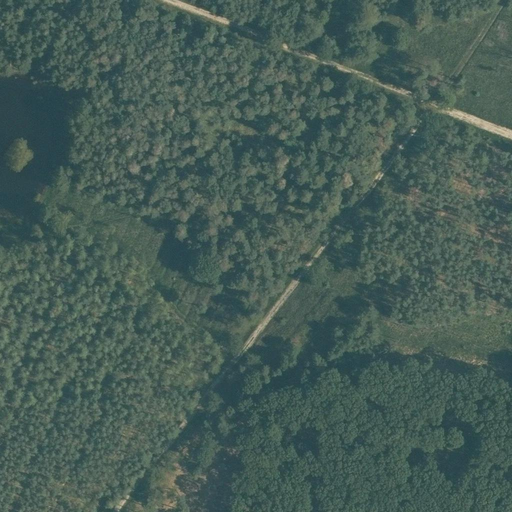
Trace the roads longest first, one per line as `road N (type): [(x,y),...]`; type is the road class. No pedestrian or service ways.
road 1 (track): [(438,104),(123,511)]
road 2 (track): [(258,338),(196,284),(146,221),(0,242)]
road 3 (track): [(170,0),(438,104)]
road 4 (track): [(438,104),(507,0)]
